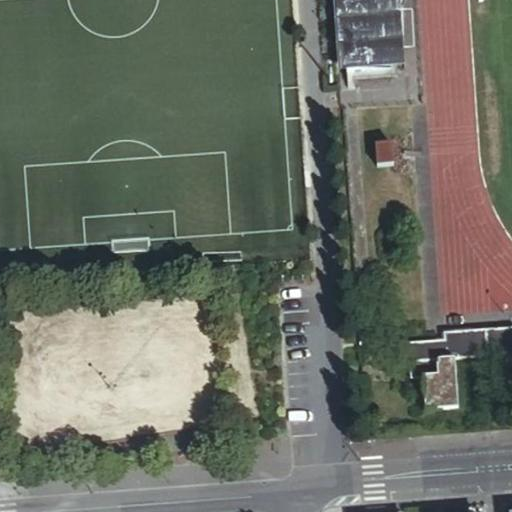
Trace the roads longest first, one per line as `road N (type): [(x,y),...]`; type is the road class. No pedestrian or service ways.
road 1 (residential): [(38,511),(297,493)]
road 2 (residential): [(297,493),(511,471)]
